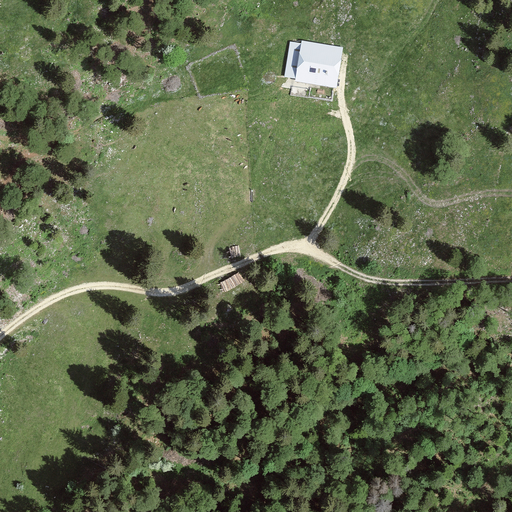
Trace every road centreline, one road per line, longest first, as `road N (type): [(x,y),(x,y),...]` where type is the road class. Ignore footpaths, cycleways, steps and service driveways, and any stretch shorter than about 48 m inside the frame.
road 1 (track): [(511,278),(368,280),(304,247),(277,249),(174,291),(114,285),(65,293),(0,337)]
road 2 (track): [(304,247),(343,186),(353,153),(342,102)]
